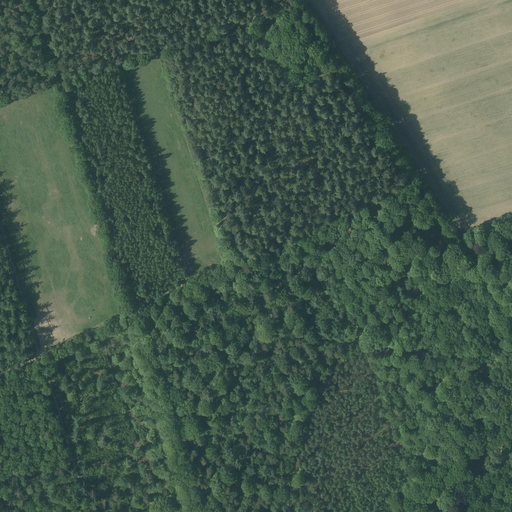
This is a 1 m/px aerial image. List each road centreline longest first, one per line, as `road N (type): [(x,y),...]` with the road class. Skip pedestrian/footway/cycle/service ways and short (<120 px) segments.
road 1 (track): [(38,356),(417,177),(511,320)]
road 2 (track): [(412,489),(321,226),(298,92),(271,0)]
road 3 (track): [(33,0),(134,310)]
road 4 (track): [(59,78),(275,11)]
road 5 (track): [(417,177),(301,0)]
road 6 (track): [(196,511),(132,311)]
road 7 (unknown): [(88,511),(38,356)]
road 8 (track): [(382,511),(511,416)]
road 9 (unknown): [(0,232),(38,356)]
